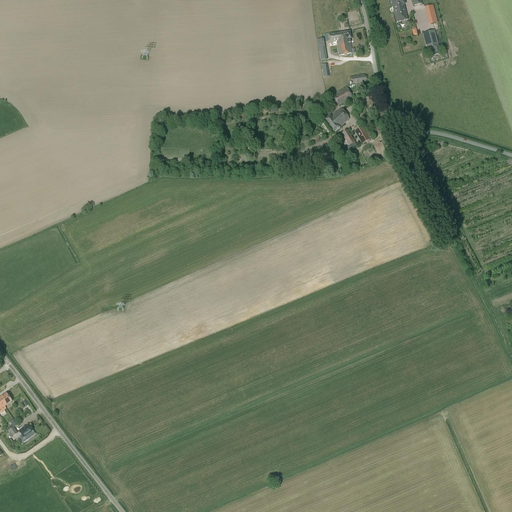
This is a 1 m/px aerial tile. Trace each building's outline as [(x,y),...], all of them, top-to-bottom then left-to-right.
[(407,20),(403,5),(404,5),(403,0),(391,0),(390,0),(392,8),(393,7),(396,22),(407,20)] [(432,6),(426,8),(431,25),(437,23),(432,6)] [(433,31),(422,34),(426,49),(438,46),(433,31)] [(329,36),(327,36),(329,43),(336,42),(339,57),(352,54),(350,40),(351,39),(350,32),(333,35),(332,34),(329,35),(329,36)] [(323,40),(316,41),(320,62),(327,61),(323,40)] [(351,77),(349,80),(350,83),(352,85),(366,82),(368,80),(367,77),(365,75),(351,77)] [(347,88),(340,92),(345,102),(353,97),(347,88)] [(345,102),(340,92),(333,97),(338,106),(345,102)] [(330,116),(324,120),(333,132),(334,132),(335,133),(339,129),(338,129),(340,127),(349,120),(341,109),(331,117),(330,116)] [(362,128),(354,132),(362,145),(370,141),(369,139),(372,137),(369,133),(366,135),(362,128)] [(346,131),(338,137),(341,142),(347,152),(356,146),(346,131)] [(346,151),(340,144),(335,148),(341,156),(339,157),(341,160),(347,155),(345,151),(346,151)] [(0,413),(6,409),(5,408),(4,407),(12,401),(6,394),(0,398),(0,413)] [(17,424),(14,419),(9,422),(11,425),(6,428),(8,431),(13,427),(17,424)] [(23,438),(33,431),(29,425),(19,432),(23,438)] [(17,433),(14,428),(13,427),(8,431),(13,437),(17,433)]
